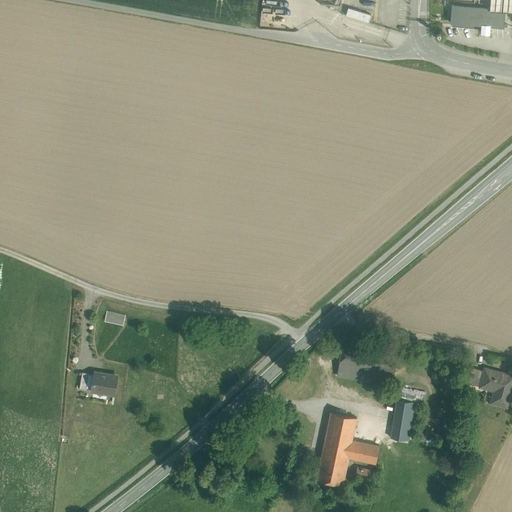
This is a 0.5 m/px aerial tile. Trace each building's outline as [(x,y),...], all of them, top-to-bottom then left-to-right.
[(511,0),(490,0),(490,8),(505,10),(504,11),(511,11),(511,0)] [(490,8),(482,8),(450,5),(449,17),(452,18),(451,22),(481,24),(481,25),(503,27),(504,11),(489,10),(490,8)] [(346,7),(344,14),(367,21),(369,14),(346,7)] [(342,28),(341,33),(352,36),(354,32),(342,28)] [(130,316),(110,312),(108,323),(128,327),(130,316)] [(398,350),(343,341),(337,375),(392,384),(398,350)] [(484,370),(467,365),(463,381),(480,385),(484,370)] [(511,385),(511,374),(485,368),(484,370),(480,385),(480,386),(494,389),(491,401),(507,405),(511,385)] [(95,374),(82,372),(80,388),(87,389),(87,387),(92,388),(95,374)] [(117,376),(95,372),(95,374),(92,388),(92,390),(114,394),(117,376)] [(423,396),(425,389),(409,385),(407,392),(423,396)] [(410,401),(397,399),(391,437),(409,440),(415,402),(410,401)] [(357,417),(331,412),(320,460),(336,463),(337,460),(348,462),(349,457),(375,463),(379,446),(352,440),(357,417)] [(336,463),(320,460),(316,479),(343,484),(348,462),(337,460),(336,463)] [(359,467),(357,475),(372,478),(374,471),(359,467)]
